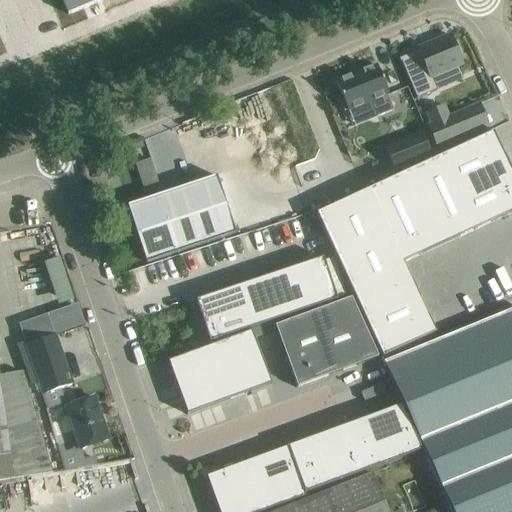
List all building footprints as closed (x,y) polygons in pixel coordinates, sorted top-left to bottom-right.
[(90,0),(61,0),(68,15),(92,5),(90,0)] [(419,52),(400,60),(416,99),(437,91),(431,78),(457,67),(462,65),(458,57),(462,55),(457,42),(453,44),(450,36),(417,49),(419,52)] [(377,64),(334,82),(340,97),(337,98),(343,111),(346,110),(346,112),(369,102),(375,117),(394,109),(388,94),(389,93),(377,64)] [(290,79),(248,96),(253,108),(295,90),(290,79)] [(443,107),(427,114),(431,125),(428,126),(437,148),(473,133),(473,132),(468,134),(460,114),(465,112),(464,111),(460,113),(448,118),(443,107)] [(339,129),(354,166),(375,157),(360,121),(339,129)] [(511,172),(493,132),(316,214),(382,358),(436,333),(403,263),(511,213),(511,172)] [(423,133),(382,150),(392,172),(432,155),(423,133)] [(142,142),(130,146),(132,152),(144,148),(142,142)] [(155,175),(139,180),(144,194),(160,189),(155,175)] [(216,177),(127,206),(146,263),(235,234),(216,177)] [(323,258),(195,301),(209,343),(337,301),(323,258)] [(351,298),(274,326),(296,388),(378,358),(351,298)] [(511,511),(511,309),(382,363),(423,452),(450,511),(511,511)] [(252,331),(167,362),(187,416),(271,385),(252,331)] [(54,336),(24,347),(41,396),(42,396),(59,389),(72,385),(54,336)] [(0,481),(20,478),(24,478),(52,473),(21,372),(0,375),(0,481)] [(59,389),(42,396),(48,411),(65,405),(59,389)] [(93,399),(66,408),(80,449),(95,444),(108,440),(102,420),(100,421),(95,407),(93,399)] [(401,405),(287,447),(304,494),(422,451),(401,405)] [(287,447),(246,462),(264,511),(305,497),(304,494),(287,447)] [(65,454),(59,456),(64,471),(95,465),(92,457),(84,460),(80,449),(65,454)] [(246,462),(205,477),(218,511),(264,511),(246,462)] [(387,511),(372,474),(276,511),(387,511)]
